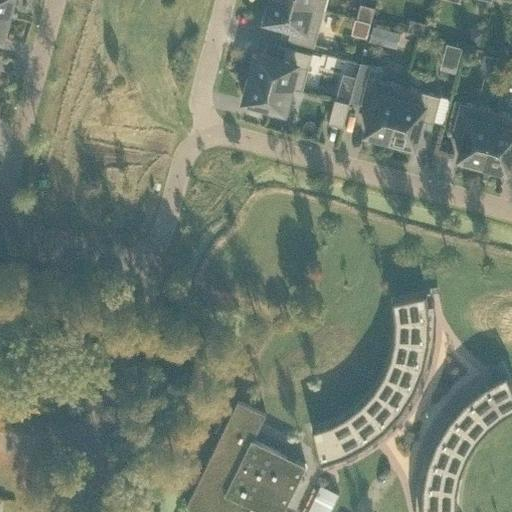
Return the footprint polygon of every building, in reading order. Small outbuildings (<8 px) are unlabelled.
[(0,0),(0,12),(8,15),(12,0),(0,0)] [(314,46),(324,9),(288,0),(269,0),(264,19),(290,26),(287,39),(314,46)] [(288,0),(324,9),(326,0),(288,0)] [(373,4),(360,1),(357,12),(371,15),(373,4)] [(8,15),(0,12),(0,38),(2,39),(8,15)] [(368,20),(355,16),(351,31),(364,35),(368,20)] [(399,32),(372,25),(368,40),(395,48),(399,32)] [(463,41),(477,45),(480,32),(467,28),(463,41)] [(440,67),(453,71),(460,47),(446,43),(440,67)] [(252,65),(249,76),(290,87),(290,88),(302,91),(309,65),(312,53),(285,46),(282,59),(255,52),(252,65)] [(495,72),(499,59),(482,54),(478,68),(495,72)] [(355,81),(350,100),(359,103),(366,77),(370,64),(360,62),(355,81)] [(365,133),(389,139),(403,86),(380,79),(383,68),(370,64),(366,77),(359,103),(372,106),(365,133)] [(284,111),(290,88),(290,87),(249,76),(242,100),(284,111)] [(440,96),(403,86),(389,139),(413,145),(420,119),(433,123),(440,96)] [(339,88),(337,95),(349,98),(351,92),(339,88)] [(349,102),(334,98),(328,123),(342,127),(349,102)] [(458,157),(482,164),(496,111),(459,101),(452,128),(465,131),(458,157)] [(511,114),(496,111),(482,164),(506,170),(511,146),(511,114)] [(318,462),(342,454),(364,443),(383,428),(400,410),(413,389),(422,367),(428,342),(428,330),(429,318),(426,293),(392,300),(395,319),(394,338),(390,356),(383,373),(373,389),(360,403),(345,414),(347,417),(332,426),(330,422),(311,429),(318,462)] [(294,316),(284,342),(300,348),(310,322),(294,316)] [(422,488),(421,511),(456,511),(457,510),(457,492),(460,473),(467,456),(476,440),(488,426),(503,414),(511,409),(511,386),(506,373),(483,385),(464,401),(448,420),(435,441),(426,464),(422,488)] [(281,511),(305,464),(251,438),(258,425),(263,414),(237,401),(186,505),(199,511),(281,511)] [(325,479),(308,511),(330,511),(343,488),(332,483),(325,479)]
